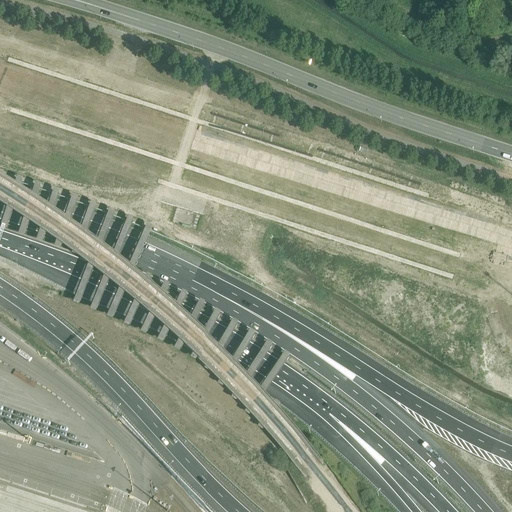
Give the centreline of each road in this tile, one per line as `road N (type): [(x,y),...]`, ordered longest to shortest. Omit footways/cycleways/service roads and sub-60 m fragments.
road 1 (secondary): [(67,0),(511,153)]
road 2 (motorway): [(119,290),(249,352),(306,391),(443,511)]
road 3 (motorway): [(119,290),(305,411),(410,511)]
road 4 (motorway): [(0,287),(88,357),(239,511)]
road 5 (motorway): [(267,328),(102,245),(0,208)]
road 6 (motorway): [(486,511),(408,432),(267,328)]
road 7 (motorway): [(511,455),(267,328)]
road 8 (motorway): [(0,245),(119,290)]
